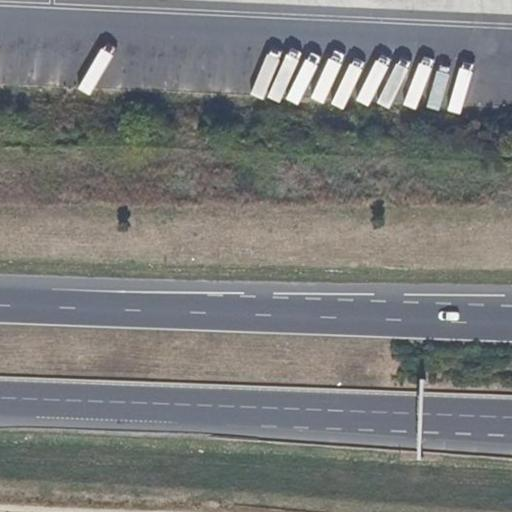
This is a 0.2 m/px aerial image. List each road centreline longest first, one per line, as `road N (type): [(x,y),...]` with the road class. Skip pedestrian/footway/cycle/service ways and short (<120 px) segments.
road 1 (trunk): [(0,397),(511,421)]
road 2 (trunk): [(511,318),(0,305)]
